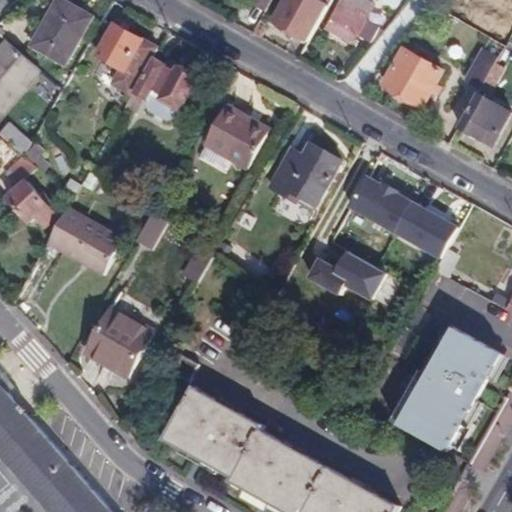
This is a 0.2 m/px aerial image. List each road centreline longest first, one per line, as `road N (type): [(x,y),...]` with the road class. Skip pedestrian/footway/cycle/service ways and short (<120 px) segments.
road 1 (residential): [(511,205),(156,0)]
road 2 (residential): [(0,315),(131,469),(205,511)]
